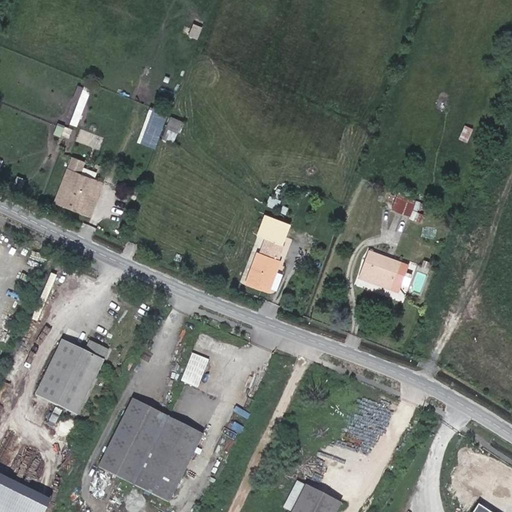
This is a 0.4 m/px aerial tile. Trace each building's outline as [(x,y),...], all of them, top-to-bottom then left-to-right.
[(195,22),(190,34),(199,38),(204,26),(195,22)] [(73,119),(78,121),(83,110),(78,108),(73,119)] [(170,116),(154,111),(142,146),(157,151),(170,116)] [(470,140),(474,127),(465,124),(460,137),(470,140)] [(78,159),(76,164),(104,174),(106,166),(101,164),(101,167),(78,159)] [(63,183),(97,195),(104,174),(76,164),(70,162),(63,183)] [(63,183),(56,202),(90,214),(97,195),(63,183)] [(393,213),(411,219),(416,205),(399,198),(393,213)] [(257,258),(247,286),(269,295),(280,266),(277,265),(282,251),(265,245),(260,258),(257,258)] [(388,287),(397,261),(368,251),(359,276),(388,287)] [(81,411),(111,347),(93,339),(88,348),(65,338),(40,393),(81,411)] [(182,380),(199,387),(210,359),(193,352),(182,380)] [(106,467),(141,483),(174,415),(138,398),(106,467)] [(141,483),(176,499),(209,432),(174,415),(141,483)] [(0,511),(49,511),(56,497),(0,471),(0,511)] [(336,511),(341,504),(305,485),(290,511),(336,511)]
